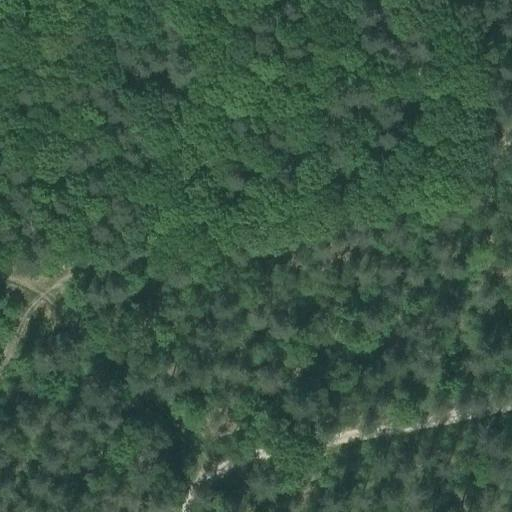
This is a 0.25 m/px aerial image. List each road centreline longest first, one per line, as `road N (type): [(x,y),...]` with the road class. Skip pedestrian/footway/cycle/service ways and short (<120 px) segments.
road 1 (track): [(511,173),(34,286),(210,474)]
road 2 (unclassified): [(183,511),(192,489),(229,458),(511,409)]
